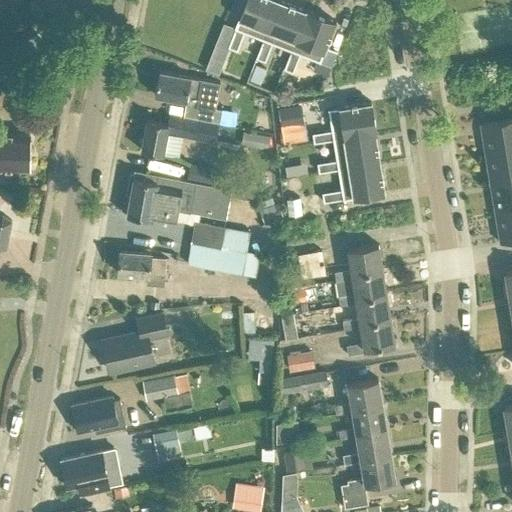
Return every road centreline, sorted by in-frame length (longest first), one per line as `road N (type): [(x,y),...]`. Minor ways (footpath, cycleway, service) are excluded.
road 1 (secondary): [(19,511),(113,0)]
road 2 (residential): [(446,511),(450,282),(404,0)]
